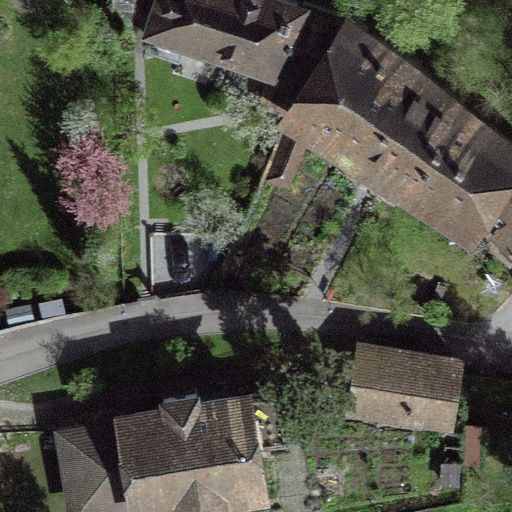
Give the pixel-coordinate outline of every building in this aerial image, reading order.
[(190,34),(201,0),(163,0),(156,22),(190,34)] [(201,0),(190,34),(275,62),(261,102),(290,112),(300,96),(304,98),(349,20),(286,0),(201,0)] [(407,177),(477,213),(482,204),(511,146),(511,142),(504,136),(462,104),(406,57),(349,20),(304,98),(365,134),(355,148),(374,160),(375,159),(387,167),(386,170),(405,181),(407,177)] [(305,135),(288,128),(270,175),(287,182),(305,135)] [(494,230),(511,247),(511,146),(482,204),(501,223),(494,230)] [(401,416),(449,424),(458,360),(371,347),(365,395),(404,401),(401,416)] [(252,443),(287,437),(279,390),(199,402),(197,388),(164,394),(165,408),(125,414),(124,409),(103,412),(105,423),(63,430),(76,511),(140,501),(141,506),(259,487),(252,443)]
